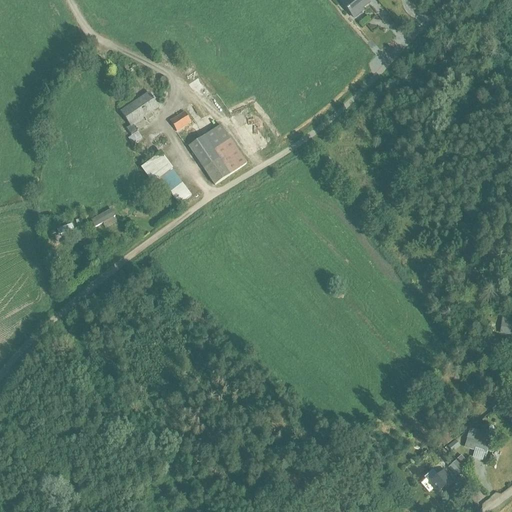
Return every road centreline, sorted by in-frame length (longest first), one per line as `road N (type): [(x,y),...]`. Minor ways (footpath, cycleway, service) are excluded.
road 1 (unclassified): [(194,209),(316,123),(455,0)]
road 2 (track): [(0,381),(63,309),(194,209)]
